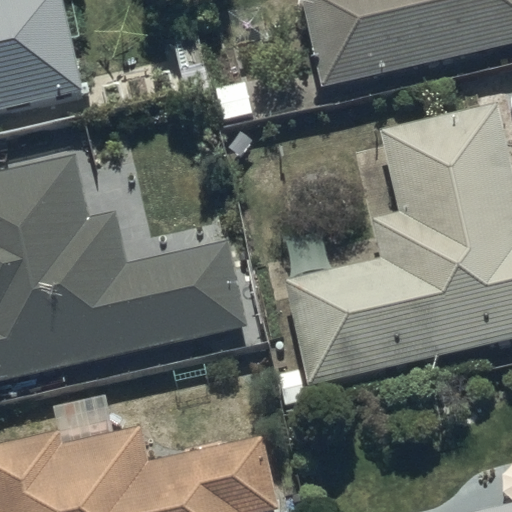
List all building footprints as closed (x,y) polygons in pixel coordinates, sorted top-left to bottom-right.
[(0,121),(81,107),(61,0),(36,0),(25,2),(0,6),(0,121)] [(511,0),(295,0),(321,95),(511,53),(511,0)] [(272,285),(297,394),(511,343),(511,202),(491,114),(378,141),(396,218),(369,224),(378,260),(272,285)] [(246,267),(226,270),(223,248),(116,267),(107,215),(88,218),(79,167),(0,180),(0,390),(239,340),(238,336),(258,333),(246,267)] [(0,511),(272,511),(260,446),(149,468),(143,436),(114,442),(107,404),(49,415),(54,440),(0,450),(0,511)]
